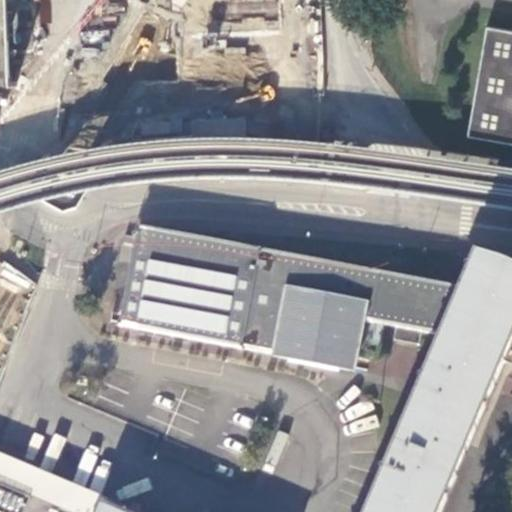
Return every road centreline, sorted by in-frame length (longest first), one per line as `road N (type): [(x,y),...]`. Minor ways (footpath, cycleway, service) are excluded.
road 1 (residential): [(397,213),(90,202),(0,169)]
road 2 (residential): [(397,213),(399,151),(335,59),(333,0)]
road 3 (unknown): [(35,0),(9,134)]
